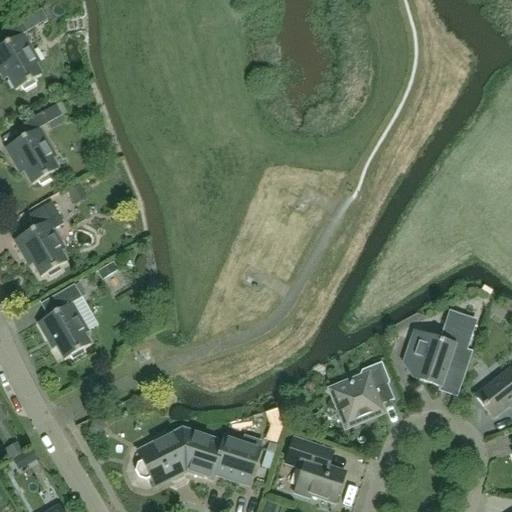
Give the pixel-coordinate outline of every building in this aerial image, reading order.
[(21,88),(23,92),(36,85),(34,81),(41,77),(28,54),(32,52),(22,35),(0,47),(0,70),(2,69),(15,92),(21,88)] [(42,114),(48,124),(62,116),(56,106),(42,114)] [(40,186),(52,179),(50,175),(58,171),(45,149),(49,147),(39,130),(5,149),(15,166),(19,164),(32,186),(38,183),(40,186)] [(49,279),(61,271),(59,268),(67,264),(54,241),(57,239),(53,231),(63,225),(51,203),(28,217),(35,229),(14,241),(24,258),(28,256),(41,279),(47,275),(49,279)] [(111,271),(100,277),(109,295),(121,289),(111,271)] [(82,299),(74,286),(51,299),(58,312),(37,324),(47,341),(51,339),(64,361),(70,358),(72,361),(85,354),(83,350),(90,346),(77,324),(81,322),(71,305),(82,299)] [(414,379),(440,388),(446,370),(464,377),(472,353),(467,351),(472,336),(444,327),(439,341),(422,336),(412,341),(404,363),(417,368),(414,379)] [(367,375),(329,390),(345,429),(379,416),(382,408),(381,406),(394,401),(380,366),(366,372),(367,375)] [(511,372),(510,370),(475,397),(493,420),(511,404),(511,372)] [(260,450),(225,438),(223,444),(182,431),(169,437),(168,435),(164,434),(155,439),(153,443),(154,445),(138,453),(142,462),(138,465),(136,471),(139,478),(146,480),(150,478),(155,487),(185,472),(212,480),(215,473),(249,484),(260,450)] [(310,496),(335,505),(345,474),(328,469),(333,453),(293,440),(285,464),(302,470),(294,494),(309,499),(310,496)] [(268,444),(265,454),(273,456),(276,446),(268,444)] [(4,453),(11,475),(26,470),(19,448),(4,453)] [(268,472),(273,456),(265,454),(260,469),(268,472)]
